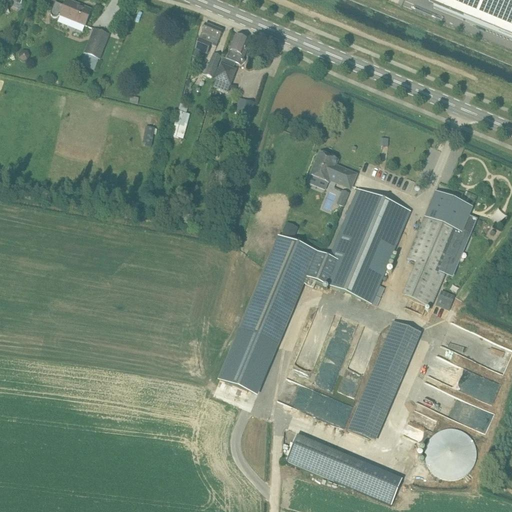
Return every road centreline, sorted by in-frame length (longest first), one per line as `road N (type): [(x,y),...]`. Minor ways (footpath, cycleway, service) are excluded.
road 1 (tertiary): [(511,129),(198,0)]
road 2 (track): [(312,296),(285,357),(274,511)]
